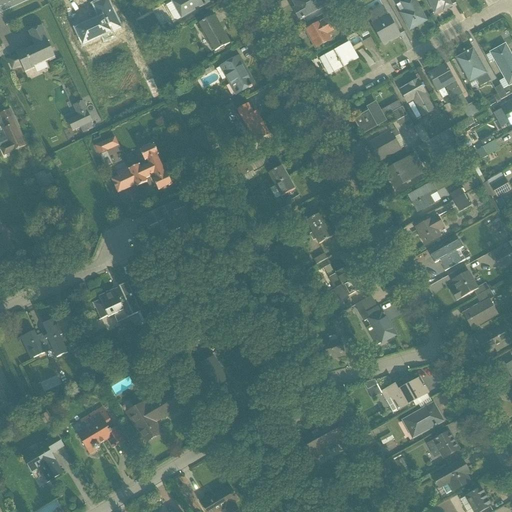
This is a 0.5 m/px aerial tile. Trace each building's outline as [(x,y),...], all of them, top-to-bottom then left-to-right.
[(111,32),(120,28),(107,0),(102,0),(93,4),(99,18),(75,29),(83,45),(102,36),(104,41),(113,37),(111,32)] [(181,20),(210,3),(207,0),(174,0),(170,2),(181,20)] [(301,23),(329,6),(325,0),(293,0),(292,1),(296,7),(293,9),(301,23)] [(410,31),(428,21),(416,0),(403,0),(395,4),(410,31)] [(425,0),(434,17),(453,6),(449,0),(425,0)] [(340,28),(332,14),(306,29),(318,49),(332,40),(329,34),(340,28)] [(383,45),(400,35),(389,14),(371,24),(383,45)] [(215,54),(233,44),(216,15),(199,26),(215,54)] [(44,25),(29,31),(35,46),(6,58),(12,72),(24,66),(27,73),(59,60),(44,25)] [(509,84),(511,82),(511,52),(506,42),(491,50),(509,84)] [(328,77),(359,60),(350,43),(319,60),(328,77)] [(4,56),(11,52),(8,46),(1,50),(4,56)] [(470,82),(488,72),(474,47),(456,58),(470,82)] [(236,95),(257,84),(240,53),(219,65),(236,95)] [(438,90),(456,80),(447,63),(428,73),(438,90)] [(218,66),(200,76),(206,89),(225,80),(218,66)] [(423,116),(436,110),(420,78),(400,89),(407,103),(414,99),(423,116)] [(508,95),(501,84),(491,91),(499,102),(508,95)] [(79,131),(101,122),(92,100),(78,105),(76,99),(71,101),(75,111),(80,109),(82,113),(73,116),(79,131)] [(363,134),(390,120),(379,99),(367,105),(369,109),(354,117),(363,134)] [(238,108),(248,128),(264,119),(253,100),(238,108)] [(471,104),(475,115),(484,112),(480,101),(471,104)] [(510,126),(511,124),(511,101),(501,108),(510,126)] [(19,147),(5,116),(0,118),(0,131),(9,152),(19,147)] [(461,118),(427,138),(434,149),(468,129),(461,118)] [(255,141),(271,132),(264,119),(248,128),(255,141)] [(378,163),(402,150),(390,128),(366,142),(378,163)] [(115,137),(95,147),(99,157),(120,147),(115,137)] [(501,141),(475,153),(479,162),(505,150),(501,141)] [(157,190),(174,183),(157,142),(141,149),(143,154),(108,169),(118,193),(153,179),(157,190)] [(397,188),(425,172),(414,153),(386,169),(397,188)] [(511,180),(511,167),(510,164),(494,173),(502,186),(511,180)] [(269,173),(275,183),(289,175),(283,165),(269,173)] [(40,175),(45,186),(59,179),(54,168),(40,175)] [(282,195),(295,187),(289,175),(275,183),(282,195)] [(438,191),(432,182),(410,194),(419,211),(434,203),(430,196),(438,191)] [(465,211),(477,205),(472,195),(461,201),(465,211)] [(187,206),(183,197),(145,214),(150,227),(164,220),(169,232),(181,227),(174,212),(187,206)] [(291,204),(275,212),(280,223),(296,215),(291,204)] [(443,208),(445,212),(453,208),(451,204),(443,208)] [(307,219),(313,231),(327,224),(321,212),(307,219)] [(415,227),(425,246),(444,235),(440,229),(445,227),(438,214),(415,227)] [(319,243),(333,235),(327,224),(313,231),(319,243)] [(464,246),(460,238),(431,254),(436,262),(440,260),(445,271),(463,261),(457,250),(464,246)] [(328,267),(321,255),(310,261),(317,274),(328,267)] [(336,273),(342,283),(357,275),(351,265),(336,273)] [(456,299),(478,287),(469,270),(452,279),(457,289),(452,292),(456,299)] [(348,296),(363,288),(357,275),(342,283),(348,296)] [(118,321),(141,311),(127,282),(98,295),(100,299),(93,302),(101,320),(115,314),(118,321)] [(473,329),(499,314),(489,297),(463,312),(473,329)] [(381,343),(398,334),(385,311),(369,320),(381,343)] [(57,356),(68,351),(52,319),(43,323),(46,331),(38,335),(35,330),(20,337),(32,360),(53,349),(57,356)] [(485,353),(510,339),(502,325),(477,339),(485,353)] [(328,363),(351,357),(346,338),(322,344),(328,363)] [(210,391),(229,379),(214,356),(195,367),(210,391)] [(503,383),(511,378),(511,357),(494,367),(503,383)] [(61,373),(53,378),(57,383),(64,379),(61,373)] [(397,410),(430,392),(421,376),(400,387),(397,382),(383,390),(388,399),(391,398),(397,410)] [(0,408),(11,403),(0,380),(0,408)] [(126,411),(147,444),(164,433),(158,423),(183,406),(173,391),(149,407),(144,399),(126,411)] [(452,391),(439,395),(441,404),(454,400),(452,391)] [(413,439),(445,421),(434,401),(402,419),(413,439)] [(113,447),(125,440),(103,405),(72,425),(89,451),(108,439),(113,447)] [(345,435),(337,420),(301,438),(312,459),(327,451),(324,446),(345,435)] [(387,444),(399,438),(394,430),(383,435),(387,444)] [(443,459),(461,449),(450,430),(432,440),(443,459)] [(64,446),(56,433),(22,454),(34,474),(41,469),(48,481),(63,472),(51,454),(64,446)] [(471,472),(464,459),(433,476),(440,489),(448,484),(452,492),(470,483),(465,475),(471,472)] [(236,511),(240,510),(235,501),(241,497),(232,483),(200,502),(205,511),(219,511),(225,509),(227,511),(236,511)] [(473,511),(481,511),(493,506),(482,486),(464,495),(473,511)]
